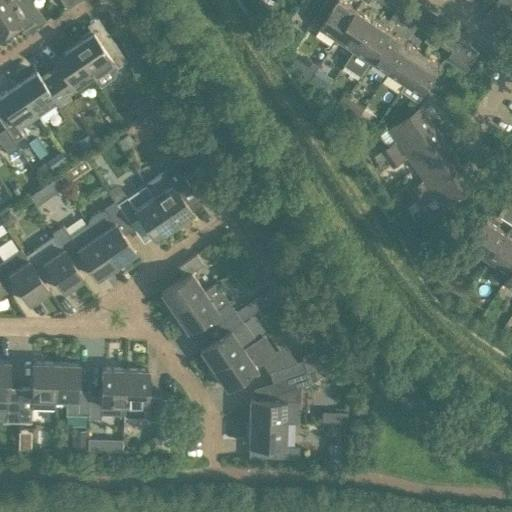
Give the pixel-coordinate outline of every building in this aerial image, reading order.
[(11,0),(0,7),(0,35),(18,23),(25,33),(45,20),(31,0),(11,0)] [(336,0),(319,26),(337,37),(356,8),(342,0),(336,0)] [(401,0),(396,8),(408,16),(413,8),(401,0)] [(484,0),(480,7),(487,12),(482,20),(494,28),(507,8),(511,0),(484,0)] [(354,49),(373,20),(356,8),(337,37),(354,49)] [(402,25),(408,16),(396,8),(390,17),(402,25)] [(511,10),(507,8),(494,28),(506,36),(511,27),(511,10)] [(83,37),(72,44),(94,76),(100,85),(114,75),(115,67),(125,60),(95,17),(86,24),(90,29),(81,35),(83,37)] [(371,60),(390,31),(373,20),(354,49),(344,63),(361,74),(371,60)] [(435,22),(430,31),(442,39),(447,30),(435,22)] [(388,71),(407,42),(390,31),(371,60),(388,71)] [(436,47),(442,39),(430,31),(424,39),(436,47)] [(446,58),(456,65),(469,45),(459,38),(446,58)] [(405,82),(424,53),(407,42),(388,71),(405,82)] [(58,67),(50,73),(65,95),(94,76),(72,44),(52,58),(58,67)] [(479,51),(469,45),(456,65),(465,71),(479,51)] [(442,65),(424,53),(405,82),(423,94),(442,65)] [(308,80),(318,65),(310,59),(301,71),(308,80)] [(41,78),(39,74),(35,69),(16,83),(37,114),(56,101),(59,106),(56,108),(64,120),(76,112),(68,100),(65,95),(50,73),(41,78)] [(22,135),(17,128),(37,114),(16,83),(0,93),(0,102),(2,106),(0,107),(0,120),(4,126),(14,141),(22,135)] [(68,100),(76,112),(77,112),(88,105),(79,93),(68,100)] [(381,149),(387,158),(435,125),(420,104),(388,127),(396,139),(381,149)] [(416,167),(448,144),(435,125),(387,158),(393,166),(408,155),(416,167)] [(17,146),(14,141),(4,126),(0,129),(0,142),(7,153),(17,146)] [(126,134),(117,140),(123,149),(132,143),(126,134)] [(415,197),(462,164),(448,144),(416,167),(424,178),(409,189),(415,197)] [(35,169),(41,177),(51,170),(45,162),(35,169)] [(144,182),(144,183),(173,224),(192,211),(185,201),(195,195),(173,162),(144,182)] [(476,184),(462,164),(415,197),(421,205),(436,195),(444,206),(476,184)] [(152,235),(154,237),(173,224),(144,183),(125,196),(126,196),(125,196),(117,183),(107,190),(114,200),(109,203),(127,230),(132,227),(142,241),(152,235)] [(28,193),(34,203),(42,197),(36,188),(28,193)] [(501,198),(492,210),(501,216),(509,204),(501,198)] [(418,208),(414,202),(405,208),(410,214),(418,208)] [(90,215),(87,222),(116,264),(135,251),(123,233),(127,230),(109,203),(104,206),(106,209),(98,210),(90,215)] [(7,210),(0,215),(0,218),(6,225),(14,219),(7,210)] [(469,246),(490,259),(507,233),(487,219),(469,246)] [(97,277),(116,264),(87,222),(68,235),(61,225),(56,228),(76,257),(81,254),(97,277)] [(35,248),(25,255),(48,288),(38,274),(48,268),(63,290),(83,277),(72,261),(76,257),(56,228),(52,231),(53,234),(35,247),(43,259),(43,260),(35,248)] [(504,280),(505,281),(511,269),(511,235),(507,233),(490,259),(509,272),(504,280)] [(19,247),(0,259),(0,280),(3,286),(13,279),(28,302),(48,288),(25,255),(19,247)] [(195,253),(176,266),(182,276),(160,291),(173,310),(203,290),(190,271),(202,263),(195,253)] [(203,290),(173,310),(186,329),(188,327),(195,337),(235,310),(215,281),(203,290)] [(248,302),(253,309),(264,302),(259,294),(248,302)] [(201,347),(199,348),(212,368),(242,347),(254,339),(235,310),(215,324),(221,334),(201,347)] [(242,347),(212,368),(225,387),(255,366),(254,364),(262,359),(274,351),(262,333),(261,334),(254,339),(242,347)] [(269,369),(272,381),(306,370),(302,358),(269,369)] [(0,359),(0,395),(7,396),(6,420),(18,421),(19,387),(7,387),(8,360),(0,359)] [(32,360),(31,387),(19,387),(18,421),(30,421),(31,407),(53,407),(54,397),(55,361),(32,360)] [(55,361),(54,397),(66,398),(65,413),(88,414),(89,388),(77,388),(78,362),(55,361)] [(100,413),(123,414),(124,367),(101,367),(100,394),(89,394),(89,388),(88,414),(88,417),(100,417),(100,413)] [(147,368),(124,367),(123,414),(123,416),(146,417),(146,419),(157,419),(158,395),(146,395),(147,368)] [(310,382),(306,370),(272,381),(276,393),(310,382)] [(314,370),(307,372),(310,381),(317,380),(314,370)] [(249,398),(248,421),(285,422),(286,399),(249,398)] [(320,422),(335,421),(334,409),(318,411),(320,422)] [(284,445),(285,422),(248,421),(248,444),(249,444),(248,455),(297,458),(297,446),(284,445)] [(144,450),(169,452),(170,427),(155,426),(155,432),(144,442),(144,450)] [(72,429),(71,447),(86,448),(87,429),(72,429)] [(99,438),(87,438),(87,452),(99,452),(99,438)]
